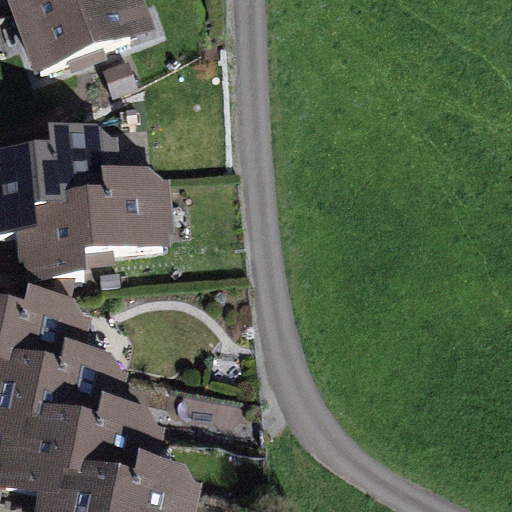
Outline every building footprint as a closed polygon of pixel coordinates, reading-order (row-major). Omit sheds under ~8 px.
[(123,0),(0,0),(0,12),(10,42),(125,4),(123,0)] [(125,4),(10,42),(32,107),(147,68),(125,4)] [(0,269),(15,269),(14,244),(98,241),(97,202),(111,201),(109,163),(48,165),(48,181),(0,182),(0,269)] [(98,241),(14,244),(15,269),(16,302),(78,300),(77,285),(161,282),(158,200),(111,201),(97,202),(98,241)] [(0,393),(57,407),(66,369),(79,372),(88,334),(28,320),(24,336),(0,330),(0,393)] [(0,453),(4,455),(6,449),(87,468),(95,436),(112,440),(125,383),(79,372),(66,369),(57,407),(0,393),(0,453)] [(0,473),(0,507),(19,511),(45,511),(47,503),(86,511),(131,511),(137,489),(145,491),(155,450),(112,440),(95,436),(87,468),(6,449),(4,455),(0,473)] [(131,511),(86,511),(47,503),(45,511),(194,511),(197,503),(154,493),(145,491),(137,489),(131,511)]
